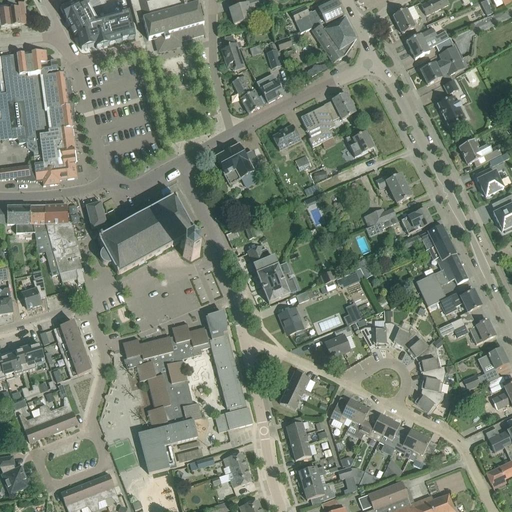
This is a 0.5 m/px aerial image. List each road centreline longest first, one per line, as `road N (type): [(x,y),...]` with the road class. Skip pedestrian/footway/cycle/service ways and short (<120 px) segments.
road 1 (secondary): [(511,324),(387,77),(369,64)]
road 2 (residential): [(91,429),(35,454),(50,489),(106,464),(97,442)]
road 3 (residential): [(283,511),(245,345)]
road 4 (tertiary): [(230,133),(369,64)]
road 5 (residential): [(108,182),(59,40)]
road 6 (residential): [(492,511),(460,442),(395,408)]
road 7 (residential): [(90,312),(106,291),(214,260)]
road 8 (residential): [(230,133),(214,76),(211,0)]
road 9 (residential): [(91,429),(106,353),(90,312)]
